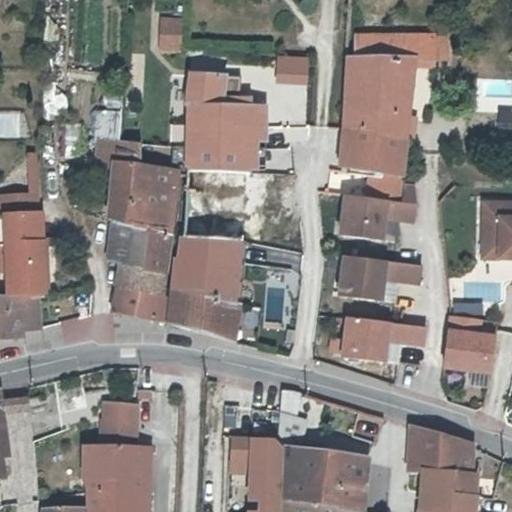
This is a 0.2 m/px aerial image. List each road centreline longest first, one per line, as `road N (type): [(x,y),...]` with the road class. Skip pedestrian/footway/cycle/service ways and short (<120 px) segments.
road 1 (residential): [(427,416),(438,349),(422,194)]
road 2 (residential): [(297,374),(311,252),(303,185)]
road 3 (residential): [(189,511),(195,350)]
road 4 (residential): [(70,229),(86,252),(93,349)]
